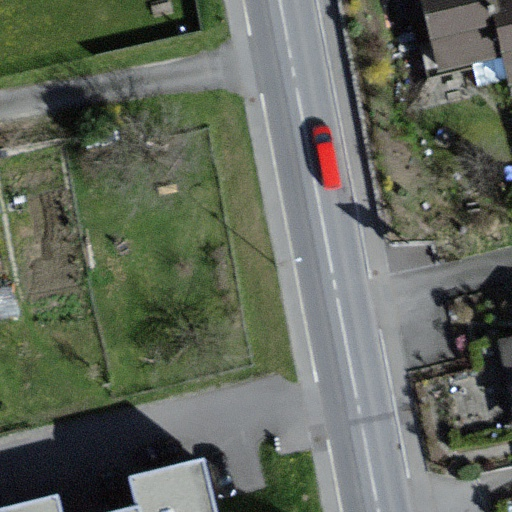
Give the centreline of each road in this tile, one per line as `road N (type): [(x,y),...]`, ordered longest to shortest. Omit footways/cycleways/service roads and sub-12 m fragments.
road 1 (residential): [(376,511),(288,56)]
road 2 (residential): [(0,104),(288,56)]
